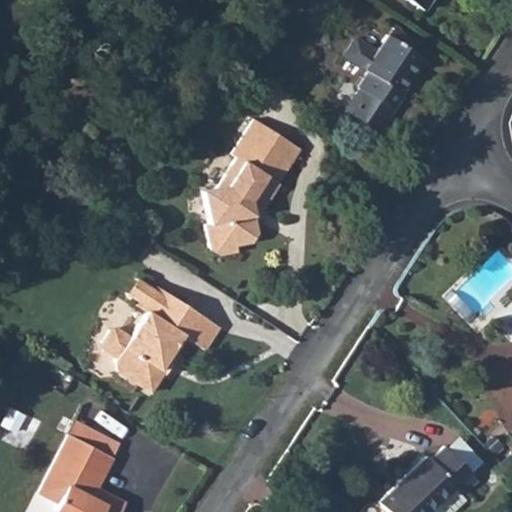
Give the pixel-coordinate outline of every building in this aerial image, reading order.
[(353,79),(357,82),(390,104),(392,106),(403,89),(399,86),(421,51),(384,26),(361,62),(364,64),(353,79)] [(390,104),(357,82),(343,102),(376,125),(390,104)] [(217,185),(203,188),(209,219),(206,219),(211,245),(220,251),(237,247),(236,242),(251,238),(258,228),(255,209),(259,202),(264,204),(279,180),(278,178),(298,145),(253,117),(231,151),(236,155),(217,185)] [(148,310),(156,315),(171,293),(150,280),(148,283),(136,275),(126,290),(138,298),(136,302),(148,310)] [(156,315),(148,310),(130,337),(119,329),(112,330),(104,343),(105,349),(116,356),(118,370),(152,391),(164,372),(160,370),(172,351),(176,353),(188,336),(201,345),(216,323),(171,293),(156,315)] [(13,409),(2,434),(30,445),(40,420),(13,409)] [(58,503),(55,509),(61,511),(110,511),(117,502),(91,487),(96,479),(101,481),(112,459),(70,436),(38,492),(58,503)] [(420,459),(371,506),(376,511),(426,511),(447,492),(456,500),(471,485),(438,450),(424,464),(420,459)] [(117,502),(110,511),(119,511),(123,505),(117,502)]
